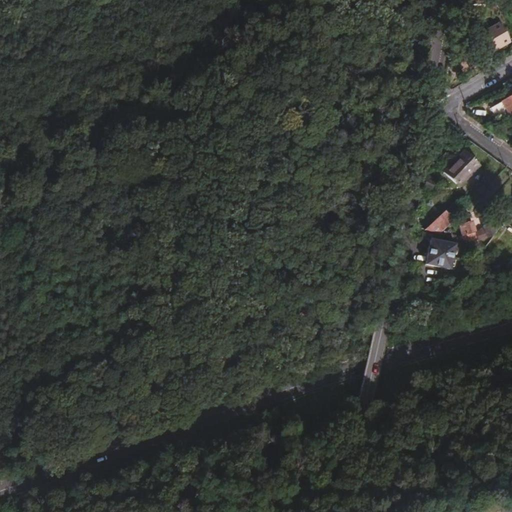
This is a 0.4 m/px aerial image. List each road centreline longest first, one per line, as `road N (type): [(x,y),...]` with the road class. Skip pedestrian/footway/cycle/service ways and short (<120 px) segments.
road 1 (secondary): [(511,322),(258,398),(0,491)]
road 2 (residential): [(434,105),(356,446),(248,511)]
road 3 (track): [(253,0),(198,68),(186,109),(184,138),(196,166),(210,190),(234,207)]
road 4 (track): [(95,324),(9,426),(0,460)]
road 5 (track): [(9,222),(42,293),(95,324)]
road 6 (track): [(95,324),(208,270)]
